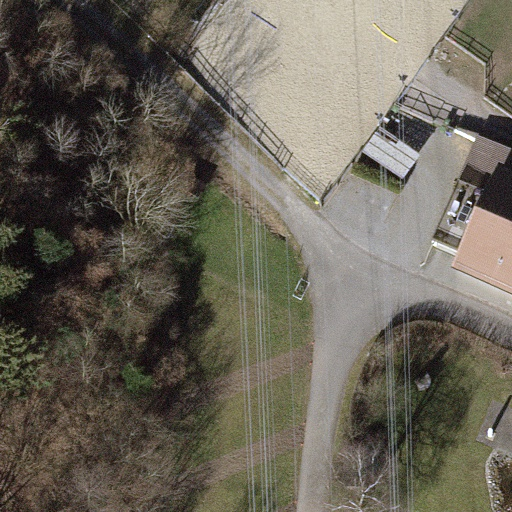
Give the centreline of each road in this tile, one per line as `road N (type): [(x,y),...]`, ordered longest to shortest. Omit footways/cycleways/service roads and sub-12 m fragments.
road 1 (track): [(83,0),(368,294)]
road 2 (residential): [(511,348),(368,294),(342,328),(315,511)]
